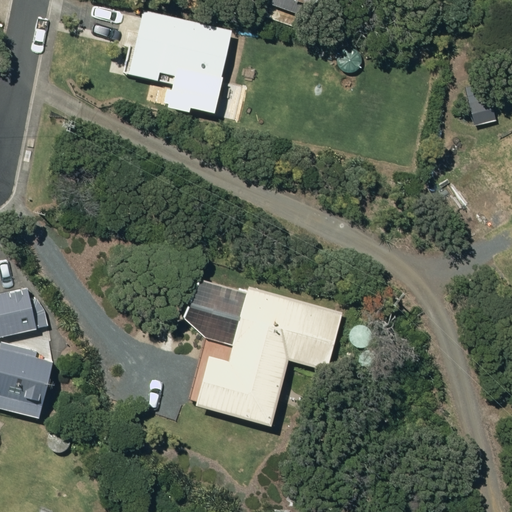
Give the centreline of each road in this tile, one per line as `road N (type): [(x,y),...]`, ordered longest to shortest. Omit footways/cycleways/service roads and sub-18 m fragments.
road 1 (track): [(11,91),(434,307),(502,511)]
road 2 (residential): [(0,120),(29,0)]
